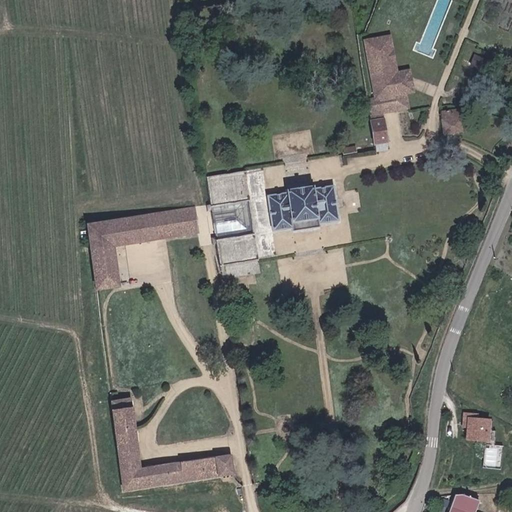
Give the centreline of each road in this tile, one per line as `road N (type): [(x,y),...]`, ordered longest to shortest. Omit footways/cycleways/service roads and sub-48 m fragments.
road 1 (tertiary): [(417,511),(453,344),(511,192)]
road 2 (unknown): [(306,302),(341,511)]
road 3 (unknown): [(334,148),(429,132),(511,165)]
road 4 (track): [(145,511),(0,495)]
